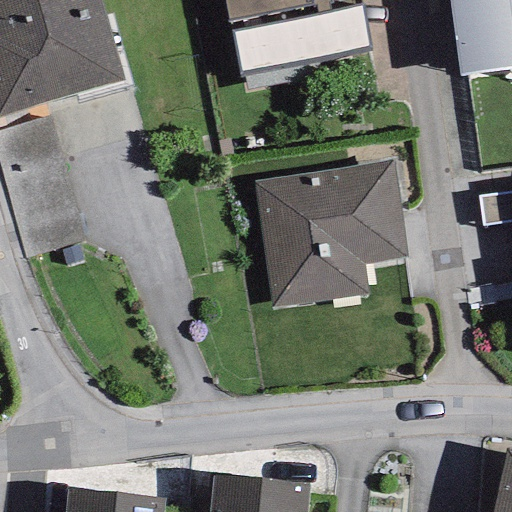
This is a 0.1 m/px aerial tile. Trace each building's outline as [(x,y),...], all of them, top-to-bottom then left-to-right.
[(99,0),(0,0),(0,123),(125,89),(99,0)] [(224,0),(240,80),(371,54),(360,0),(224,0)] [(511,0),(447,0),(459,84),(511,76),(511,0)] [(48,118),(0,131),(0,172),(24,258),(82,242),(48,118)] [(395,165),(253,184),(271,311),(367,298),(363,269),(408,262),(395,165)] [(511,511),(511,450),(507,450),(493,511),(511,511)] [(303,511),(305,484),(212,477),(208,511),(303,511)] [(162,511),(163,498),(68,491),(66,511),(162,511)]
